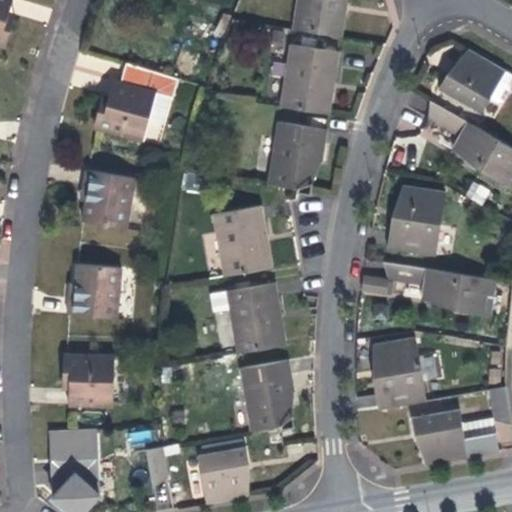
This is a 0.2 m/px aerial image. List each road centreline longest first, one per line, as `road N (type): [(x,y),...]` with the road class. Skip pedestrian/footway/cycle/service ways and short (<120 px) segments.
road 1 (residential): [(344,511),(335,385),(340,278),(367,156),(427,0)]
road 2 (residential): [(84,0),(31,219),(20,387),(28,511)]
road 3 (unclassified): [(361,511),(511,485)]
